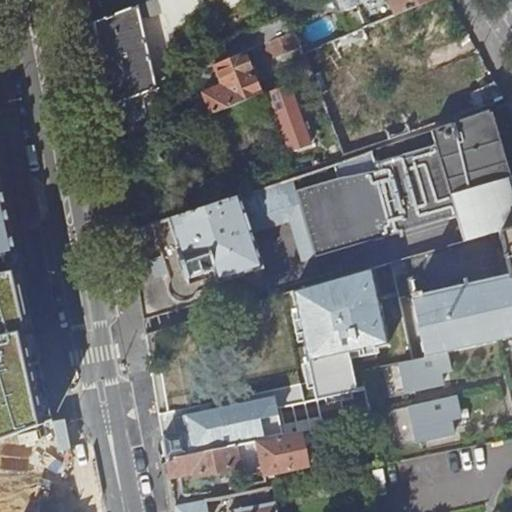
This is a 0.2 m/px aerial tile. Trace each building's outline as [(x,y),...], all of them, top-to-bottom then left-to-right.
[(109,110),(142,97),(180,81),(169,34),(184,27),(241,0),(156,0),(95,24),(101,59),(109,110)] [(349,10),(369,2),(367,0),(338,0),(335,2),(340,14),(349,10)] [(387,0),(394,17),(434,0),(367,0),(369,2),(372,0),(387,0)] [(378,0),(386,20),(394,17),(387,0),(378,0)] [(357,28),(349,10),(340,14),(317,24),(325,42),(357,28)] [(288,17),(191,59),(197,74),(214,67),(245,54),(265,46),(294,34),(294,33),(288,17)] [(392,69),(372,26),(351,35),(330,43),(340,65),(314,75),(321,94),(392,69)] [(272,61),(300,49),(294,34),(265,46),(272,61)] [(211,116),(262,95),(245,54),(214,67),(223,87),(203,96),(211,116)] [(435,74),(434,70),(390,86),(399,107),(442,92),(440,87),(443,86),(444,84),(441,74),(438,73),(435,74)] [(503,99),(493,82),(469,93),(475,109),(503,99)] [(389,140),(407,134),(399,107),(390,86),(371,93),(389,140)] [(302,124),(289,88),(269,94),(282,132),(302,124)] [(111,120),(113,134),(130,131),(132,138),(151,135),(142,97),(109,110),(111,120)] [(511,227),(511,195),(486,111),(429,131),(439,164),(302,207),(292,179),(194,211),(128,230),(137,284),(143,320),(182,308),(184,303),(190,301),(199,292),(218,286),(217,282),(260,268),(249,233),(287,222),(299,263),(454,215),(463,242),(500,231),(511,227)] [(165,163),(165,153),(156,154),(156,163),(165,163)] [(0,273),(17,270),(16,264),(9,233),(0,187),(0,273)] [(511,227),(500,231),(511,278),(461,289),(459,284),(451,286),(452,291),(422,298),(420,293),(412,295),(413,300),(411,300),(423,359),(456,351),(511,338),(511,227)] [(0,432),(1,439),(50,422),(33,342),(17,270),(0,273),(0,432)] [(511,387),(511,338),(456,351),(465,398),(484,394),(492,392),(511,387)] [(377,395),(372,370),(360,372),(365,398),(377,395)] [(152,376),(157,405),(187,400),(182,371),(152,376)] [(511,387),(492,392),(494,397),(498,396),(502,412),(511,409),(511,387)] [(459,436),(455,416),(465,414),(460,392),(395,407),(404,448),(459,436)] [(341,416),(343,424),(370,418),(371,418),(369,410),(368,410),(341,416)] [(278,413),(162,437),(166,462),(256,443),(299,433),(323,428),(320,420),(282,428),(278,413)] [(55,443),(51,428),(22,434),(26,449),(55,443)] [(299,433),(256,443),(259,459),(260,465),(263,477),(306,467),(299,433)] [(256,443),(166,462),(169,479),(179,477),(191,474),(196,476),(236,468),(238,464),(243,463),(259,459),(256,443)] [(260,465),(259,459),(243,463),(244,468),(260,465)] [(264,483),(263,477),(260,465),(244,468),(240,473),(243,487),(264,483)] [(28,511),(33,511),(19,472),(1,477),(0,475),(0,511),(28,511)] [(172,511),(163,511),(159,511),(155,484),(142,486),(145,511),(172,511)] [(70,511),(64,486),(40,492),(45,511),(70,511)] [(206,511),(205,501),(174,507),(174,511),(206,511)] [(277,511),(276,502),(228,511),(277,511)]
